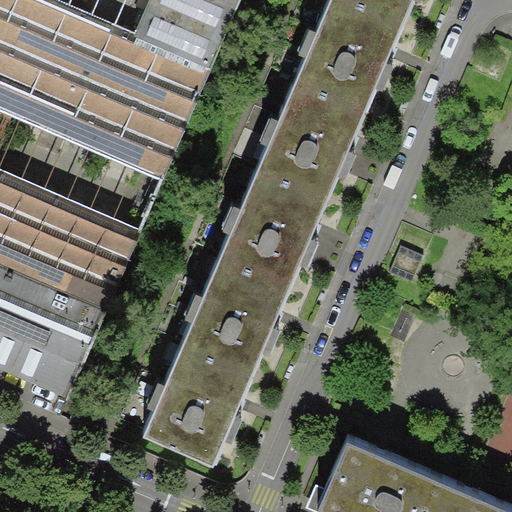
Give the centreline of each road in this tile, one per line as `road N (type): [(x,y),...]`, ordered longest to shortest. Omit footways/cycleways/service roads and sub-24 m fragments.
road 1 (residential): [(259,511),(481,7),(492,0)]
road 2 (secondary): [(0,433),(182,511)]
